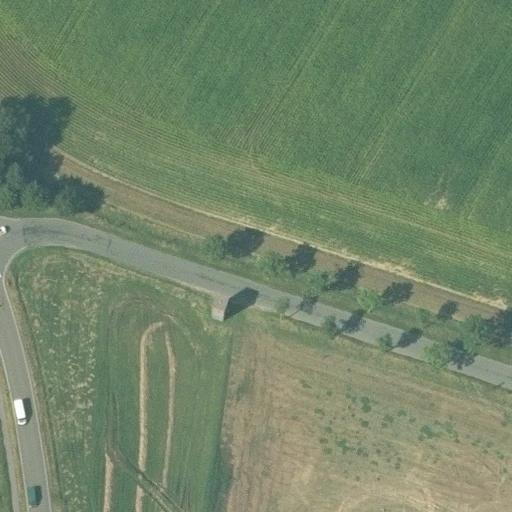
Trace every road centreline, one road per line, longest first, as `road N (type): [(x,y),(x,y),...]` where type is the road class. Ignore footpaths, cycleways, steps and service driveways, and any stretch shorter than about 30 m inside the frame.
road 1 (residential): [(0,236),(69,233),(511,381)]
road 2 (tertiary): [(39,511),(0,321)]
